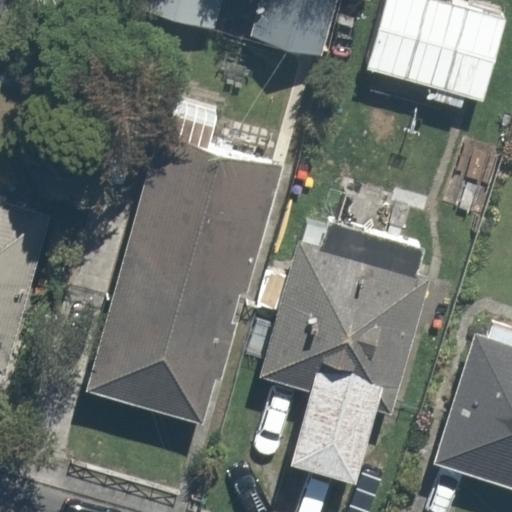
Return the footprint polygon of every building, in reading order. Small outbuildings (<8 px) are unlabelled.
[(148,0),(206,17),(211,0),(148,0)] [(308,46),(320,0),(241,0),(235,25),(308,46)] [(473,0),(360,0),(345,50),(420,73),(417,83),(477,101),(505,10),(473,0)] [(267,144),(148,109),(71,371),(190,406),(267,144)] [(0,317),(38,196),(0,183),(0,317)] [(311,223),(289,216),(246,357),(293,371),(271,442),(340,463),(362,389),(376,393),(424,238),(316,205),(311,223)] [(511,318),(458,302),(414,444),(511,474),(511,318)]
